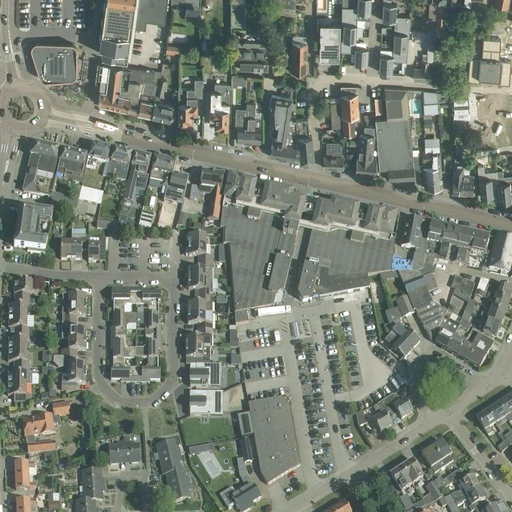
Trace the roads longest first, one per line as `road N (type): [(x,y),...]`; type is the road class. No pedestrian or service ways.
road 1 (residential): [(96,276),(96,377),(116,401),(152,402),(173,380),(174,276)]
road 2 (secondary): [(315,178),(42,112)]
road 3 (secondary): [(511,224),(315,178)]
road 4 (residential): [(315,178),(315,88),(333,79),(371,81)]
road 5 (residential): [(371,81),(511,92)]
road 6 (residential): [(431,420),(417,382),(428,360),(484,386)]
